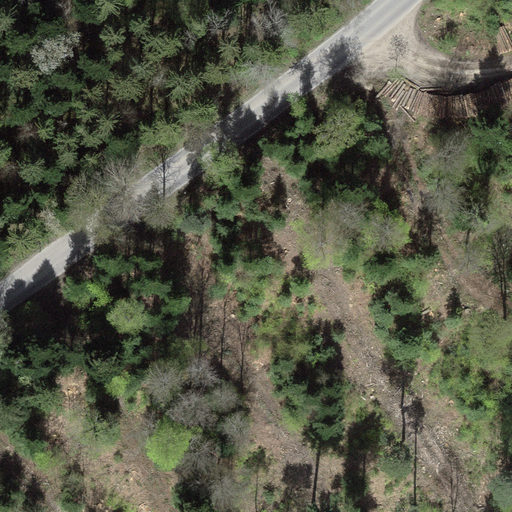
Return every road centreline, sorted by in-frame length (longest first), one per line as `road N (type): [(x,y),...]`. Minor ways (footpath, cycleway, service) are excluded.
road 1 (tertiary): [(0,300),(398,0)]
road 2 (track): [(511,64),(441,67),(371,23)]
